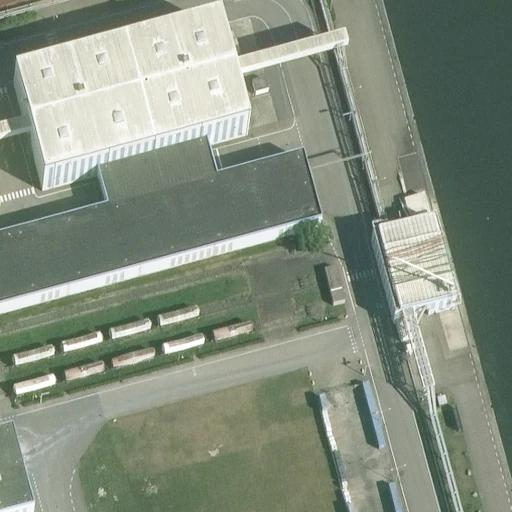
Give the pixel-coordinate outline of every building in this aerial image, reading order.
[(214,184),(203,147),(246,135),(232,84),(217,29),(12,85),(41,192),(95,177),(105,214),(0,242),(0,314),(319,228),(301,160),(214,184)] [(15,111),(0,114),(0,131),(19,126),(15,111)] [(433,237),(422,196),(402,202),(410,232),(385,239),(373,242),(394,318),(399,316),(457,300),(439,235),(433,237)] [(335,268),(324,271),(332,306),(343,303),(335,268)] [(0,511),(26,511),(9,446),(0,448),(0,511)]
